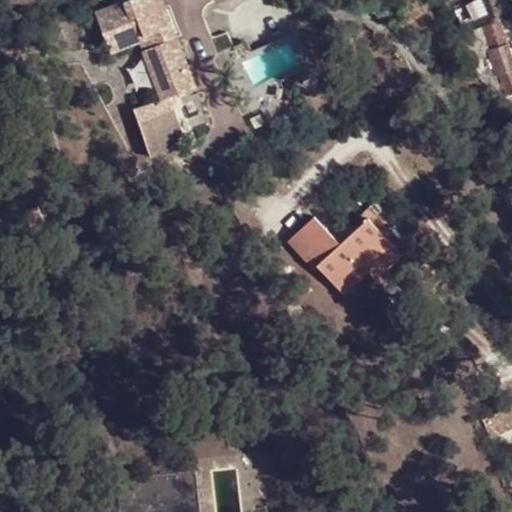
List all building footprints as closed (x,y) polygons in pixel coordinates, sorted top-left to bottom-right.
[(193,84),(159,0),(118,0),(94,10),(114,57),(142,46),(162,97),(166,94),(193,84)] [(511,33),(502,14),(489,21),(497,40),(494,41),(511,74),(511,33)] [(251,51),(246,41),(223,50),(240,93),(310,65),(297,33),(251,51)] [(162,97),(152,100),(169,142),(182,136),(166,94),(162,97)] [(152,100),(131,108),(149,156),(171,147),(152,100)] [(373,282),(402,254),(365,214),(336,240),(313,213),(283,241),(312,270),(317,266),(343,294),(365,275),(373,282)] [(210,469),(212,511),(254,511),(251,466),(210,469)] [(266,508),(277,506),(275,497),(266,498),(266,508)]
